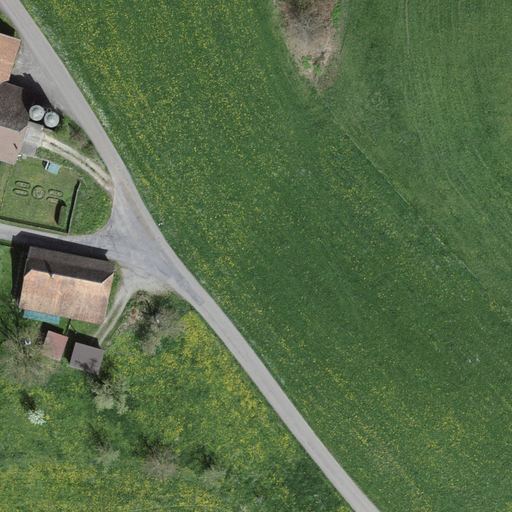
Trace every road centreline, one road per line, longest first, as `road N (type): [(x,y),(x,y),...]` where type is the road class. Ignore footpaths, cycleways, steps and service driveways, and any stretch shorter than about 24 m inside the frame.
road 1 (unclassified): [(367,511),(163,260)]
road 2 (unclassified): [(9,0),(111,155),(163,260)]
road 3 (unclassified): [(163,260),(0,230)]
